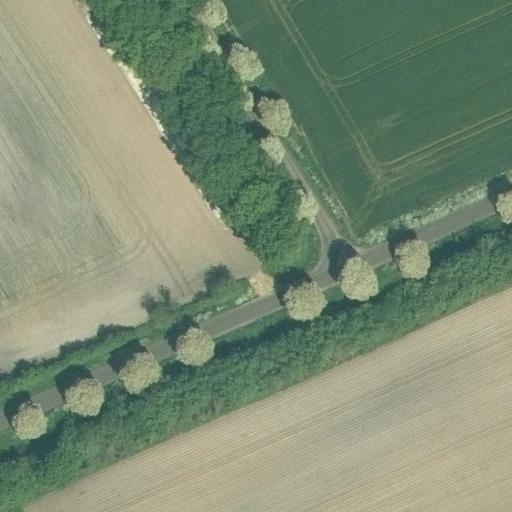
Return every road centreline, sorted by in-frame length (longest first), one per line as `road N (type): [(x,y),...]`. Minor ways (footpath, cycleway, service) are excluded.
road 1 (unclassified): [(0,423),(344,267)]
road 2 (unclassified): [(183,0),(344,267)]
road 3 (unclassified): [(344,267),(511,194)]
